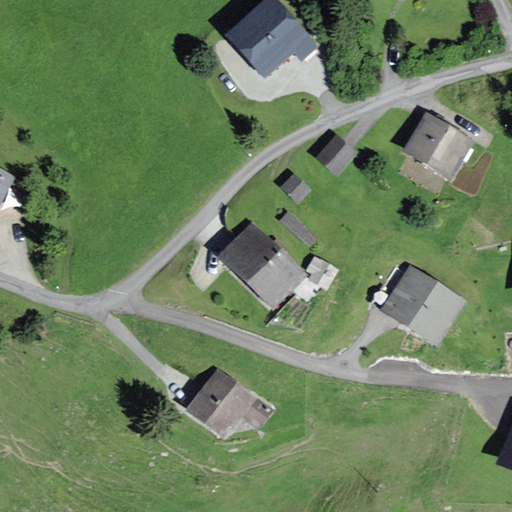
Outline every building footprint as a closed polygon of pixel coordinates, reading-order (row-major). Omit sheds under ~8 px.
[(228,42),(264,82),(294,56),(299,62),(313,49),(272,3),(228,42)] [(469,143),(425,120),(406,155),(451,179),(469,143)] [(353,155),(336,141),(319,162),(336,176),(353,155)] [(0,208),(15,180),(0,172),(0,208)] [(309,192),(293,178),(283,190),(298,204),(309,192)] [(273,312),(304,280),(252,230),(221,262),(273,312)] [(462,306),(410,272),(383,314),(435,347),(462,306)] [(251,400),(218,375),(189,414),(224,441),(243,416),(259,427),(272,410),(254,397),(251,400)] [(511,433),(498,467),(511,472),(511,433)]
